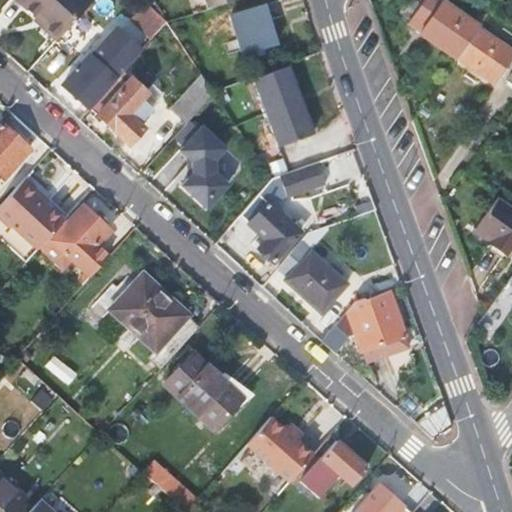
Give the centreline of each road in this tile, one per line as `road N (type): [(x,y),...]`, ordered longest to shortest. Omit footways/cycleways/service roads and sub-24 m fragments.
road 1 (unclassified): [(501,507),(463,492),(411,448),(0,77)]
road 2 (secondary): [(478,438),(325,0)]
